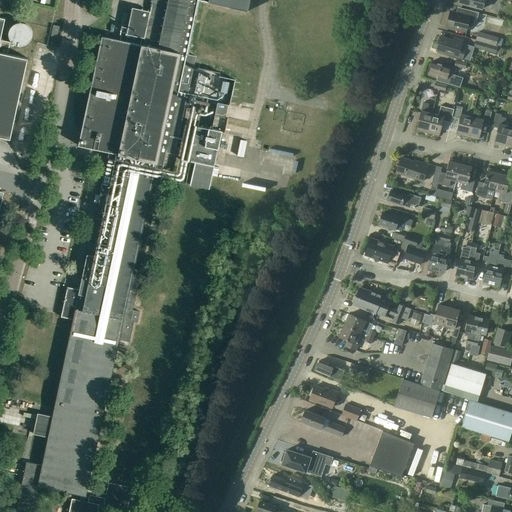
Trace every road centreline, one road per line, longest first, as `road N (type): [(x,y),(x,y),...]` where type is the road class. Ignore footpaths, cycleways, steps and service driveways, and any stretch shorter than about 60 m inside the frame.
road 1 (tertiary): [(226,511),(342,263)]
road 2 (residential): [(505,300),(342,263)]
road 3 (tertiary): [(386,136),(432,0)]
road 4 (tertiary): [(342,263),(386,136)]
road 5 (residential): [(511,161),(386,136)]
